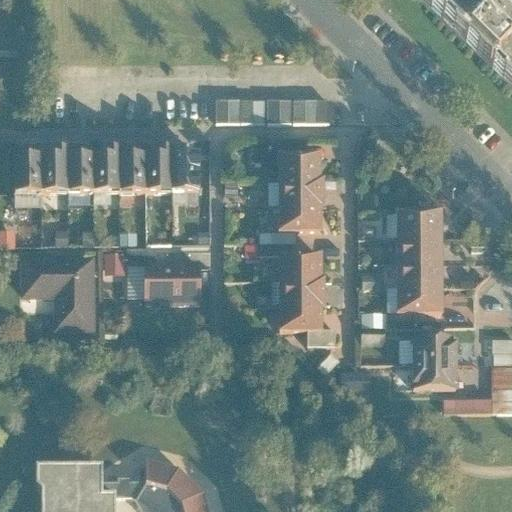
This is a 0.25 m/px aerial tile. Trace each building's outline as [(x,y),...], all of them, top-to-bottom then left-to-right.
[(421,0),(511,89),(511,23),(489,0),(421,0)] [(328,127),(328,106),(215,107),(215,128),(328,127)] [(40,162),(40,200),(67,200),(66,154),(52,155),(52,162),(40,162)] [(67,200),(93,200),(93,162),(80,163),(80,154),(66,154),(67,200)] [(105,162),(93,162),(93,200),(119,200),(119,154),(105,154),(105,162)] [(146,200),(146,162),(133,162),(133,154),(119,154),(119,200),(146,200)] [(172,200),(171,154),(157,154),(157,162),(146,162),(146,200),(172,200)] [(199,200),(198,162),(183,162),(183,154),(171,154),(172,200),(199,200)] [(13,200),(40,200),(40,162),(27,162),(27,155),(12,155),(13,200)] [(321,187),(321,160),(277,160),(278,188),(321,187)] [(324,186),(321,187),(278,188),(278,214),(322,214),(325,214),(324,186)] [(322,240),(322,214),(278,214),(279,240),(322,240)] [(444,218),(396,218),(397,244),(444,244),(444,218)] [(0,251),(15,250),(14,234),(0,234),(0,251)] [(444,244),(397,244),(397,269),(444,269),(444,244)] [(143,271),(154,271),(154,255),(125,255),(125,273),(143,272),(143,271)] [(322,288),(323,261),(279,261),(279,288),(322,288)] [(93,264),(19,264),(19,306),(52,306),(52,339),(94,339),(93,264)] [(444,269),(397,269),(397,295),(444,294),(444,269)] [(200,313),(200,270),(154,271),(143,271),(143,272),(143,313),(200,313)] [(323,312),(322,288),(279,288),(279,312),(323,312)] [(444,294),(397,295),(397,324),(445,323),(444,294)] [(323,340),(323,312),(279,312),(279,340),(323,340)] [(360,349),(385,349),(385,316),(360,317),(360,349)] [(511,345),(491,346),(491,366),(511,366),(511,345)] [(413,346),(413,371),(458,371),(458,346),(413,346)] [(511,415),(511,369),(491,370),(492,402),(442,403),(442,416),(511,415)] [(458,371),(413,371),(412,398),(458,398),(458,371)] [(365,375),(341,375),(340,395),(365,395),(365,375)] [(101,479),(35,478),(35,498),(39,502),(39,511),(205,511),(203,500),(178,476),(145,467),(145,490),(129,490),(129,486),(116,486),(116,490),(101,490),(101,479)]
